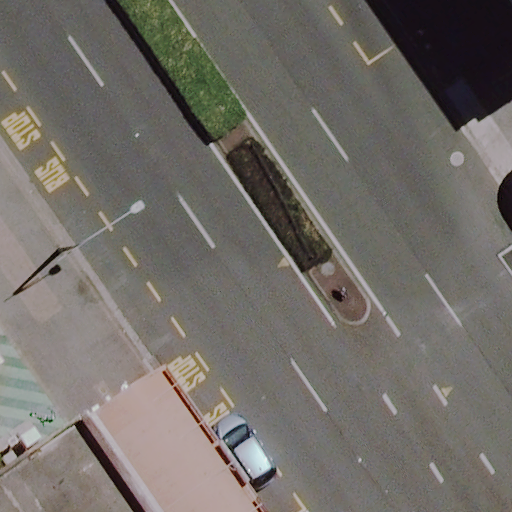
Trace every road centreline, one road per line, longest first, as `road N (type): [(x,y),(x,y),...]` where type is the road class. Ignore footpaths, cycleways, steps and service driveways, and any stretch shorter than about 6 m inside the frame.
road 1 (secondary): [(338,459),(22,0)]
road 2 (secondary): [(299,0),(511,309)]
road 3 (secondary): [(338,459),(511,341)]
